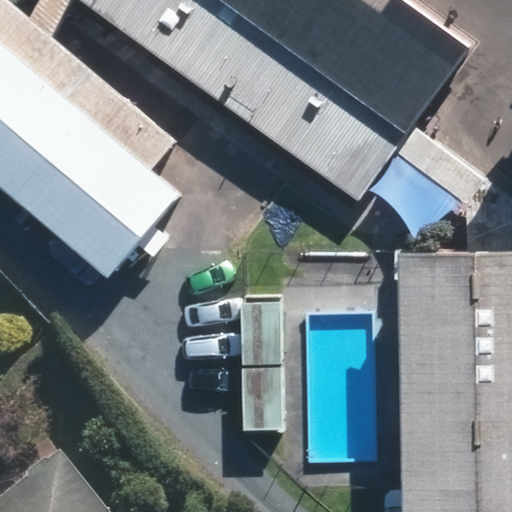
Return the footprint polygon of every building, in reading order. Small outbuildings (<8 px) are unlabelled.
[(479,47),(415,0),(97,0),(367,197),(479,47)] [(195,190),(0,28),(0,172),(125,275),(195,190)] [(511,511),(511,269),(429,271),(433,511),(511,511)] [(293,298),(245,298),(245,424),(292,424),(293,298)] [(375,457),(375,308),(315,308),(315,457),(375,457)] [(123,511),(72,448),(0,505),(0,511),(123,511)]
